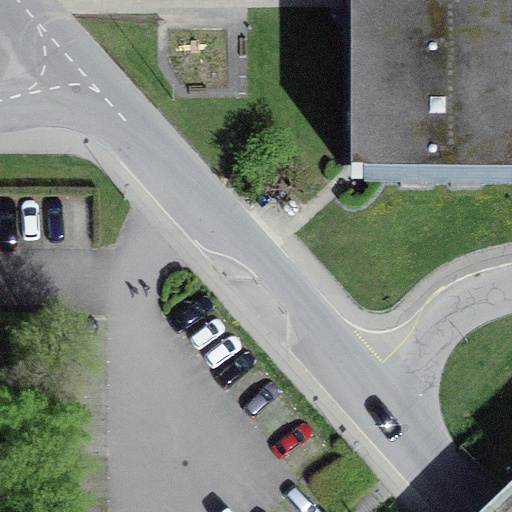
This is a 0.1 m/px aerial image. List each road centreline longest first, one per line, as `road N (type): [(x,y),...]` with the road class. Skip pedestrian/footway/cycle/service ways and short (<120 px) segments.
road 1 (residential): [(68,82),(386,426)]
road 2 (residential): [(386,426),(455,323),(511,303)]
